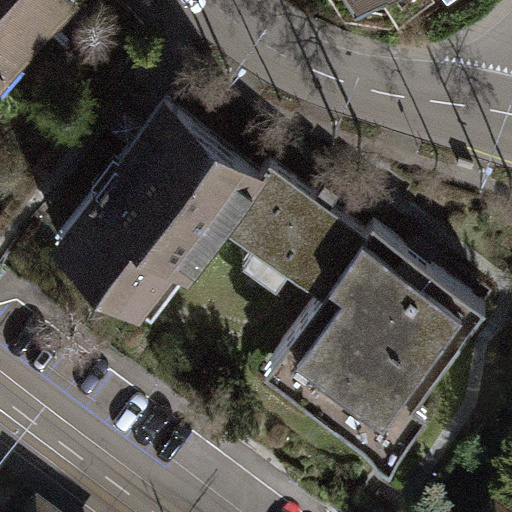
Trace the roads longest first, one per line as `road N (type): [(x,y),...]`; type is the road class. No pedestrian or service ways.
road 1 (unclassified): [(503,122),(365,90),(292,62),(212,0)]
road 2 (unclassified): [(153,511),(0,396)]
